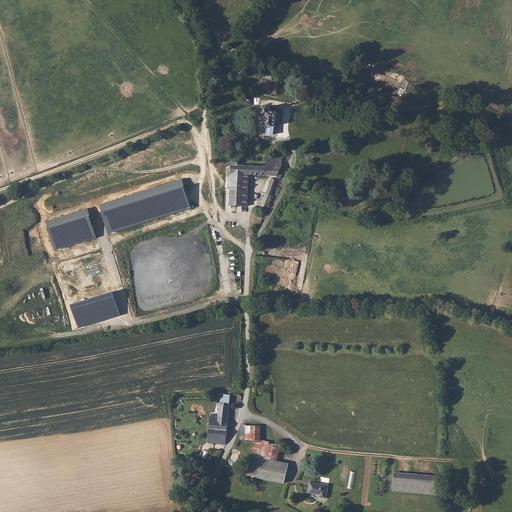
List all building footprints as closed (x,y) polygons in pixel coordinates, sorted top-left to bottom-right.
[(268,123),(268,126),(276,126),(276,121),(281,121),(282,115),(283,114),(282,112),(280,113),(277,113),(277,111),(270,110),(268,107),(264,107),(263,109),(263,112),(265,114),(265,122),(268,123)] [(485,116),(467,128),(470,133),(489,121),(485,116)] [(267,158),(267,166),(283,167),(284,159),(267,158)] [(230,165),(229,206),(248,207),(249,175),(266,175),(267,166),(239,165),(230,165)] [(267,166),(266,175),(278,176),(283,167),(267,166)] [(277,180),(276,179),(271,176),(262,193),(269,196),(277,180)] [(192,209),(183,178),(101,205),(108,234),(189,210),(192,209)] [(97,238),(88,207),(46,221),(54,250),(97,238)] [(257,217),(260,218),(263,218),(265,210),(264,210),(259,208),(259,210),(253,208),(251,216),(257,218),(257,217)] [(297,268),(289,267),(285,289),(293,291),(297,268)] [(121,316),(113,292),(73,304),(80,328),(121,316)] [(261,383),(254,382),(252,393),(258,394),(261,383)] [(231,394),(219,393),(219,398),(220,398),(220,402),(224,402),(224,397),(230,397),(231,394)] [(209,443),(225,444),(228,435),(230,397),(224,397),(224,402),(220,402),(219,416),(210,415),(209,443)] [(255,421),(247,420),(243,440),(252,441),(255,421)] [(265,423),(255,421),(252,441),(249,457),(278,462),(281,446),(261,443),(265,423)] [(249,457),(246,477),(285,483),(288,464),(278,462),(249,457)] [(389,497),(436,503),(438,485),(392,479),(389,497)] [(328,487),(310,484),(308,495),(320,497),(319,500),(326,501),(328,487)]
